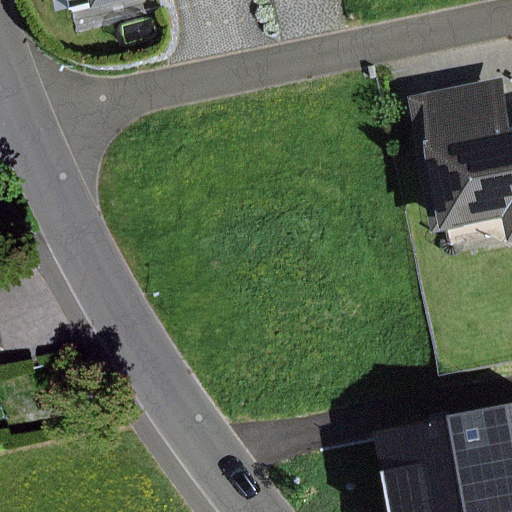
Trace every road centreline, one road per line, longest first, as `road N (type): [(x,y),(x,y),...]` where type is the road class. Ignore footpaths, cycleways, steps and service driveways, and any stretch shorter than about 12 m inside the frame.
road 1 (residential): [(29,119),(511,35)]
road 2 (residential): [(29,119),(100,279),(259,511)]
